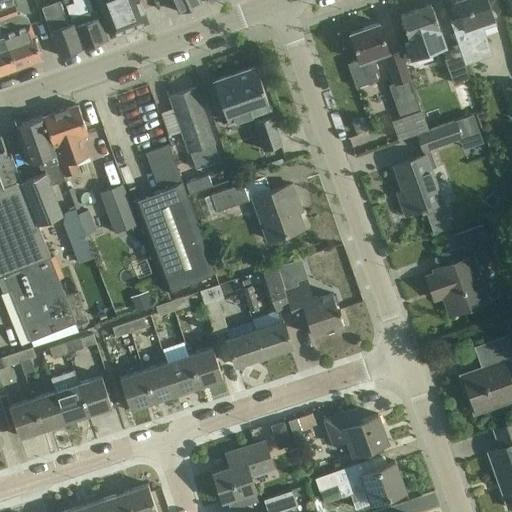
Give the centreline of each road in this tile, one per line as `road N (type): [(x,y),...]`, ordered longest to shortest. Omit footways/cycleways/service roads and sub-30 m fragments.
road 1 (residential): [(401,356),(280,3)]
road 2 (secondary): [(0,105),(280,3)]
road 3 (residential): [(164,442),(401,356)]
road 4 (residential): [(0,494),(164,442)]
road 5 (residential): [(454,511),(401,356)]
